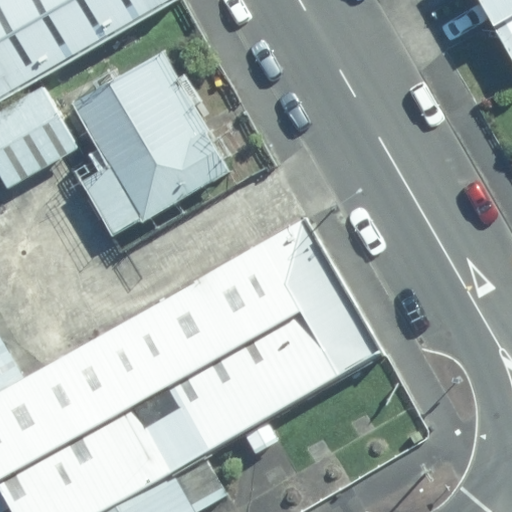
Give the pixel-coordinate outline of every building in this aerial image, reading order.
[(0,0),(0,101),(177,0),(0,0)] [(511,0),(479,0),(511,55),(511,0)] [(162,52),(69,105),(105,167),(81,181),(113,237),(230,171),(162,52)] [(0,110),(0,174),(8,189),(79,148),(43,86),(0,110)] [(24,376),(0,389),(0,495),(9,511),(100,511),(205,453),(376,355),(298,219),(24,376)] [(0,389),(24,376),(0,335),(0,389)] [(205,453),(100,511),(197,511),(229,494),(205,453)]
